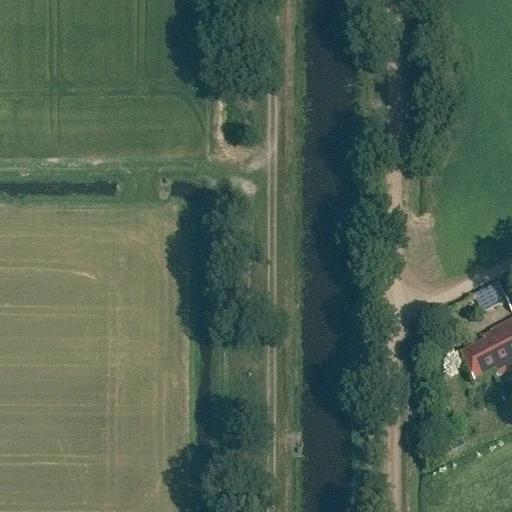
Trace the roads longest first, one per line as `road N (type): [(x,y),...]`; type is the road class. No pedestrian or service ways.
road 1 (track): [(276,0),(276,511)]
road 2 (track): [(391,341),(390,511)]
